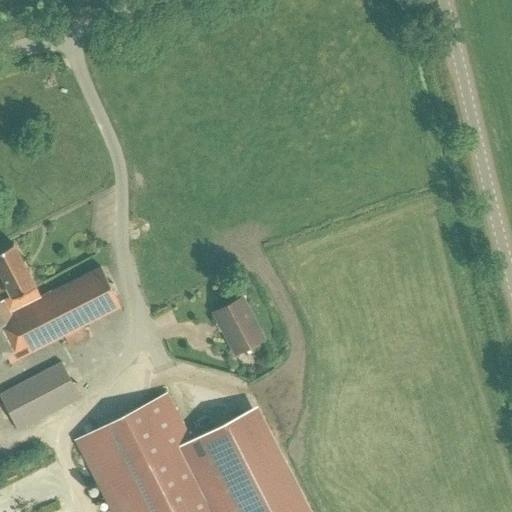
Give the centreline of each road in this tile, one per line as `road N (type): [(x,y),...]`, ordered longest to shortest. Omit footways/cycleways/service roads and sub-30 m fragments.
road 1 (tertiary): [(511,284),(438,0)]
road 2 (unclassified): [(142,0),(0,51)]
